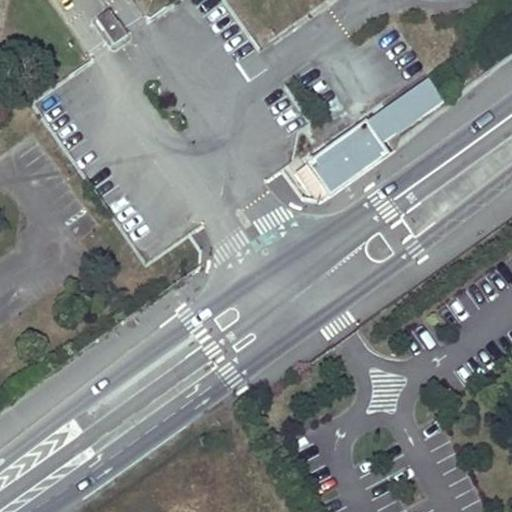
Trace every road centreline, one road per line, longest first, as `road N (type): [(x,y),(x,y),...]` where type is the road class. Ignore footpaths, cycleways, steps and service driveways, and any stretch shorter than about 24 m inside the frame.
road 1 (secondary): [(511,109),(383,204),(201,312),(0,458)]
road 2 (secondary): [(32,511),(511,173)]
